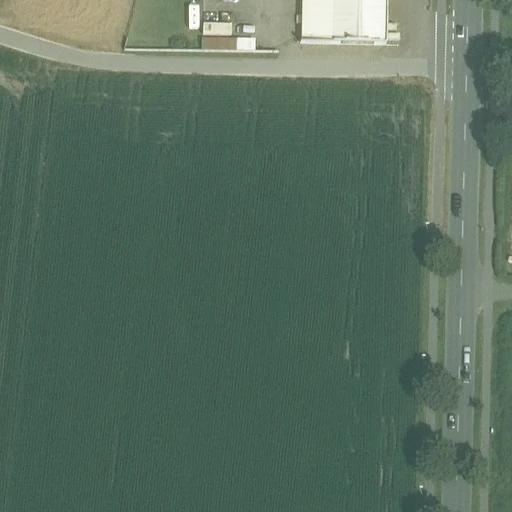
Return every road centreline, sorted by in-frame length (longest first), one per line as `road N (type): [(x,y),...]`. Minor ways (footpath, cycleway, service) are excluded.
road 1 (unclassified): [(0,33),(80,58),(465,64)]
road 2 (secondary): [(465,64),(455,511)]
